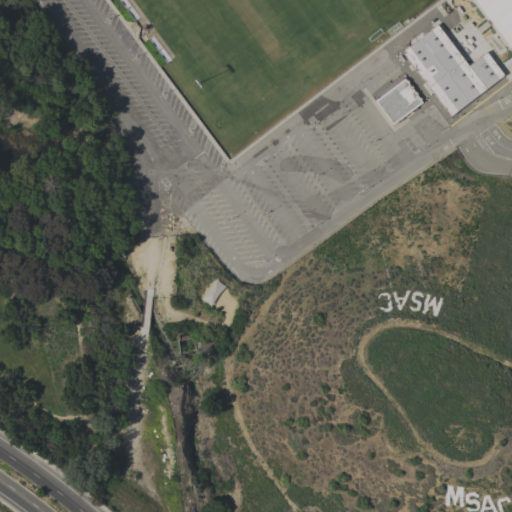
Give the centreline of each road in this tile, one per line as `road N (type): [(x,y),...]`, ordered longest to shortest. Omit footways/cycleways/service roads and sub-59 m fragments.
road 1 (residential): [(147,169),(151,295),(132,492)]
road 2 (residential): [(511,103),(436,147),(277,262)]
road 3 (residential): [(46,0),(147,169)]
